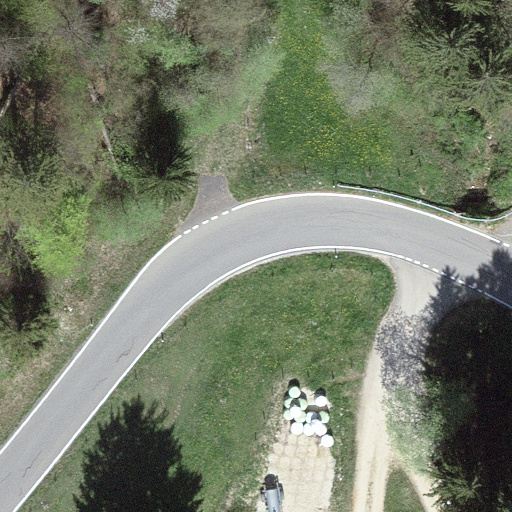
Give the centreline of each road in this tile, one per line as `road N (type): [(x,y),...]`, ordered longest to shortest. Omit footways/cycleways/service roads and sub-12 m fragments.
road 1 (tertiary): [(0,489),(152,299),(189,264),(238,236),(319,217),(363,219),(445,239),(511,273)]
road 2 (track): [(214,250),(213,152),(237,84)]
